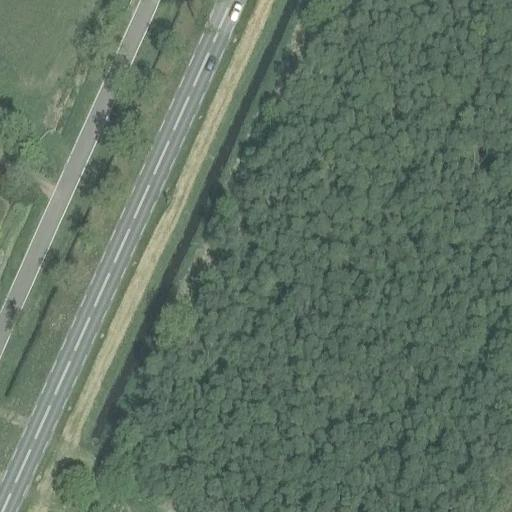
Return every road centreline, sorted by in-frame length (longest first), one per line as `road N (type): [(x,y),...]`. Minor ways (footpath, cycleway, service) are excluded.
road 1 (secondary): [(0,511),(232,0)]
road 2 (unclassified): [(0,335),(149,0)]
